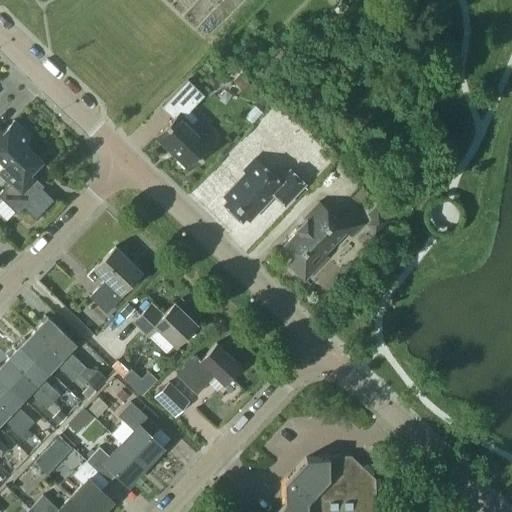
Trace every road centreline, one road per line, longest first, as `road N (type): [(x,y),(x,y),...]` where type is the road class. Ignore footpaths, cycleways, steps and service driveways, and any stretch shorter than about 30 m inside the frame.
road 1 (residential): [(318,346),(125,161)]
road 2 (residential): [(493,511),(318,346)]
road 3 (residential): [(163,511),(318,346)]
road 4 (residential): [(0,293),(125,161)]
road 5 (residential): [(125,161),(0,40)]
